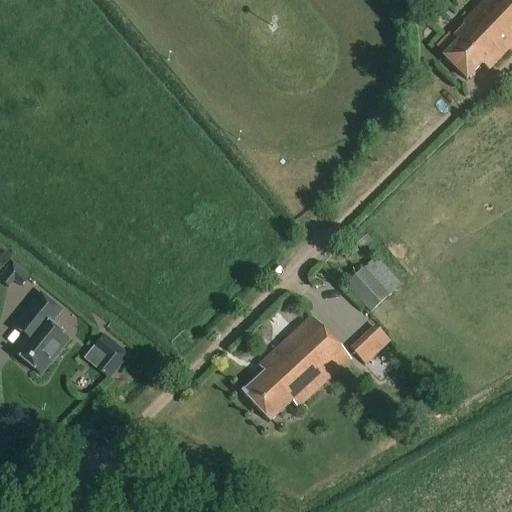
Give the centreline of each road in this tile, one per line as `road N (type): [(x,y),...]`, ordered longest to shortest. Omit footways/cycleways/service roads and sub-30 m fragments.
road 1 (track): [(73,479),(511,64)]
road 2 (tertiary): [(221,511),(128,483),(0,485)]
